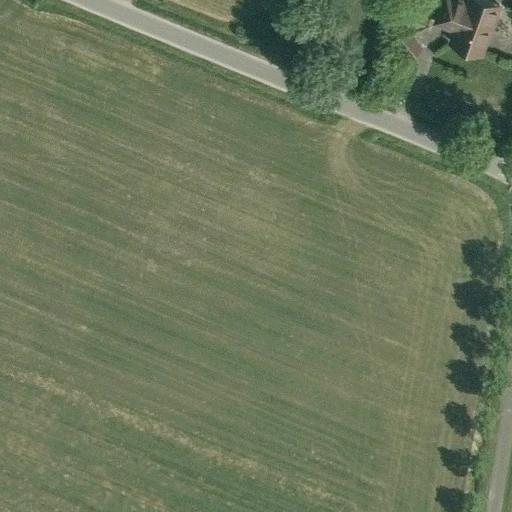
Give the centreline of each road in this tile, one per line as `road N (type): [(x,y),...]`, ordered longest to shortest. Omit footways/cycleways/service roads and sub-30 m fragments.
road 1 (unclassified): [(511,178),(86,0)]
road 2 (unclassified): [(491,511),(511,383)]
